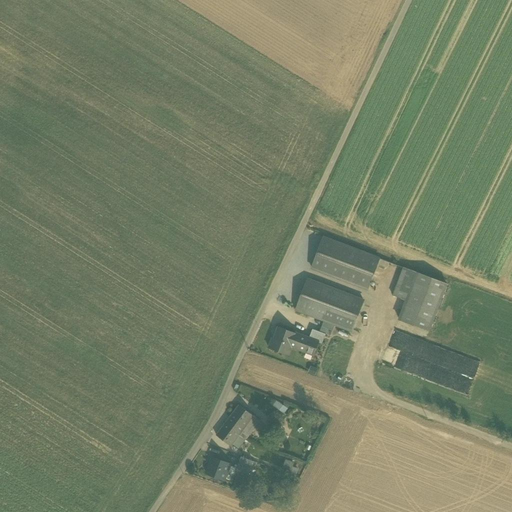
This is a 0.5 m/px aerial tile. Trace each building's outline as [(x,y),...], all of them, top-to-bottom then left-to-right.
[(312,268),(368,289),(379,259),(323,238),(312,268)] [(406,301),(417,273),(404,268),(393,296),(406,301)] [(399,320),(429,331),(447,285),(417,273),(406,301),(399,320)] [(324,321),(335,325),(352,332),(363,301),(308,280),(296,310),(324,321)] [(319,332),(326,334),(331,336),(335,325),(324,321),(319,332)] [(309,339),(279,327),(275,340),(272,339),(269,348),(283,354),(287,345),(291,347),(305,352),(310,339),(309,339)] [(319,342),(319,343),(322,345),(326,334),(319,332),(313,330),(309,339),(310,339),(319,342)] [(319,342),(310,339),(305,352),(314,356),(319,343),(319,342)] [(469,393),(480,360),(418,340),(413,354),(388,346),(382,365),(469,393)] [(288,356),(291,347),(287,345),(283,354),(288,356)] [(291,404),(272,397),(270,402),(283,407),(279,416),(285,419),(291,404)] [(240,406),(217,435),(231,446),(239,436),(254,417),(240,406)] [(260,422),(254,417),(239,436),(246,441),(260,422)] [(230,465),(214,458),(207,474),(224,481),(230,465)] [(254,462),(242,458),(237,471),(248,476),(254,462)] [(293,484),(280,479),(278,482),(292,488),(293,484)]
